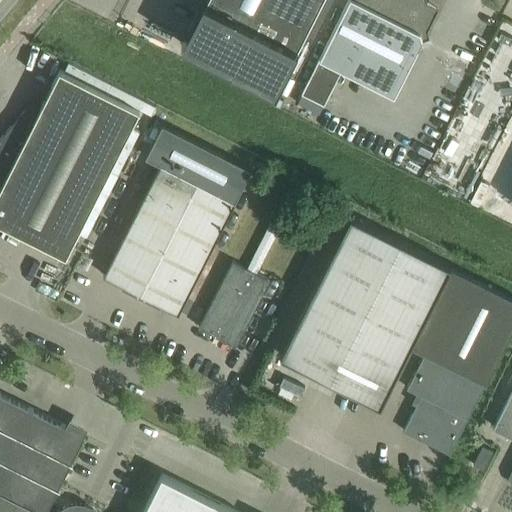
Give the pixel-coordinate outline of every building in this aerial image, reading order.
[(205,0),(203,0),(181,44),(276,91),(298,47),(321,0),(206,0),(206,1),(205,0)] [(348,0),(319,58),(302,93),(324,104),(342,69),(394,95),(427,29),(438,8),(428,3),(427,0),(348,0)] [(66,255),(78,231),(87,236),(141,131),(131,127),(140,109),(60,68),(39,108),(30,103),(0,138),(0,227),(1,226),(3,223),(66,255)] [(159,163),(103,275),(124,285),(123,287),(134,293),(139,303),(150,301),(160,306),(161,304),(179,313),(252,166),(163,122),(146,157),(159,163)] [(351,215),(280,355),(381,405),(411,345),(425,352),(407,387),(421,394),(403,430),(450,454),(468,418),(486,382),(511,330),(511,296),(451,266),(351,215)] [(199,327),(236,346),(270,279),(257,273),(282,224),(273,220),(248,268),(233,260),(199,327)] [(511,388),(493,426),(511,436),(511,469),(511,471),(511,474),(511,388)] [(0,511),(60,511),(63,507),(61,508),(59,510),(57,511),(46,511),(85,435),(65,425),(0,392),(0,511)] [(483,447),(474,465),(484,470),(493,452),(483,447)] [(63,507),(60,511),(238,511),(180,483),(162,474),(142,511),(98,511),(97,510),(94,507),(91,506),(89,505),(85,503),(81,502),(78,502),(74,503),(65,506),(63,507)]
